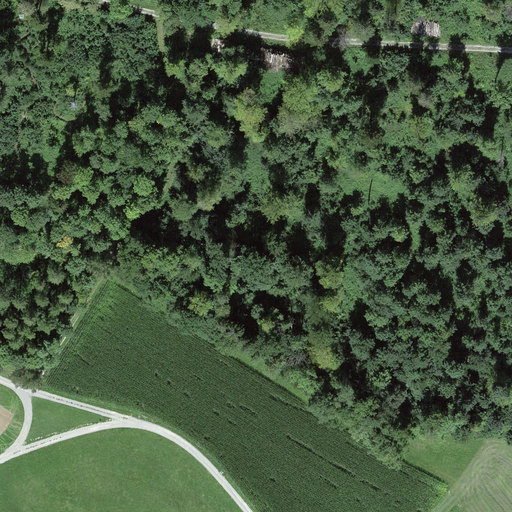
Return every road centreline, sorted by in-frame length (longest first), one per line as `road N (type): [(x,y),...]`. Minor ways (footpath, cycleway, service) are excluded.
road 1 (track): [(30,391),(121,233),(173,180),(180,144),(158,16),(317,43),(511,50)]
road 2 (track): [(126,418),(189,443),(247,511)]
road 3 (track): [(126,418),(0,380)]
road 4 (track): [(0,249),(61,251),(121,233)]
